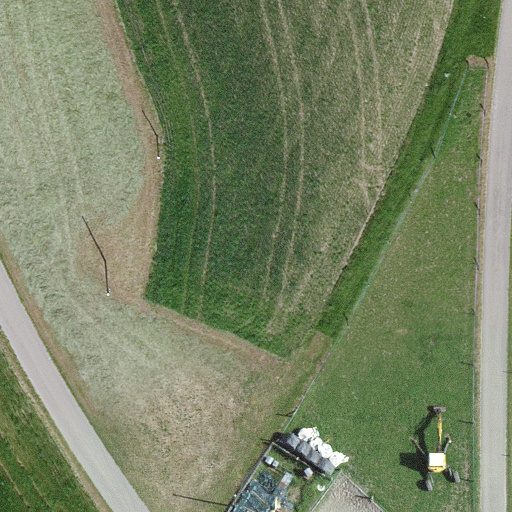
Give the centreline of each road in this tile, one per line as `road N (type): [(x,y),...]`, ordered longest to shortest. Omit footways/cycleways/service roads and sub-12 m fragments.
road 1 (unclassified): [(511,32),(498,511)]
road 2 (unclassified): [(0,297),(82,443),(135,511)]
